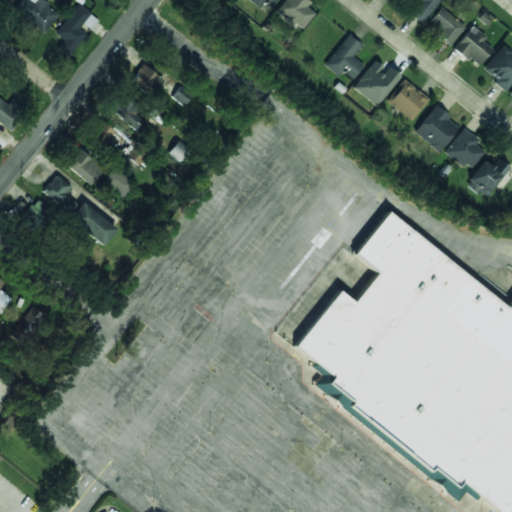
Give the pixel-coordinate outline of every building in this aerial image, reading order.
[(39,33),(57,15),(42,0),(20,0),(13,7),(39,33)] [(305,6),(308,2),(305,0),(283,0),(276,10),(301,29),(313,13),(305,6)] [(414,0),(416,1),(407,12),(420,23),(438,0),(414,0)] [(85,33),(79,29),(83,23),(90,28),(97,18),(76,3),(54,33),(63,39),(56,48),(68,56),(85,33)] [(433,34),(447,45),(463,27),(440,6),(427,20),(437,29),(433,34)] [(475,66),(492,48),(469,28),(452,46),(475,66)] [(350,79),(361,65),(350,57),(359,44),(346,34),(322,64),(336,75),(339,70),(350,79)] [(511,80),(511,54),(502,46),(481,70),(504,90),(511,80)] [(397,77),(374,59),(352,87),(374,105),(397,77)] [(182,104),(190,93),(167,76),(164,80),(141,64),(130,80),(149,95),(156,85),(182,104)] [(409,120),(426,99),(403,79),(385,101),(409,120)] [(141,108),(121,92),(107,110),(127,126),(141,108)] [(0,125),(10,132),(22,115),(0,98),(0,125)] [(458,125),(433,105),(412,131),(436,151),(458,125)] [(118,136),(99,120),(86,136),(105,151),(118,136)] [(154,132),(138,120),(132,127),(149,140),(154,132)] [(475,144),(478,140),(462,128),(443,151),(466,170),(483,150),(475,144)] [(183,167),(195,155),(178,140),(166,152),(183,167)] [(137,167),(146,150),(133,143),(123,162),(129,165),(130,163),(137,167)] [(64,163),(88,184),(102,167),(78,147),(64,163)] [(490,166),(481,160),(465,180),(485,196),(507,167),(496,158),(490,166)] [(132,181),(110,167),(101,182),(123,196),(132,181)] [(75,203),(65,194),(70,188),(55,174),(39,192),(65,215),(75,203)] [(53,213),(34,199),(18,221),(37,235),(53,213)] [(99,245),(113,230),(81,202),(68,218),(99,245)] [(511,511),(511,298),(505,306),(497,300),(502,292),(495,287),(491,293),(383,211),(350,254),(373,272),(350,302),(334,290),(290,348),(321,372),(309,388),(455,499),(463,489),(493,511),(511,511)] [(0,286),(3,283),(0,280),(0,311),(10,299),(0,290),(0,286)] [(46,318),(31,306),(11,333),(26,344),(46,318)]
